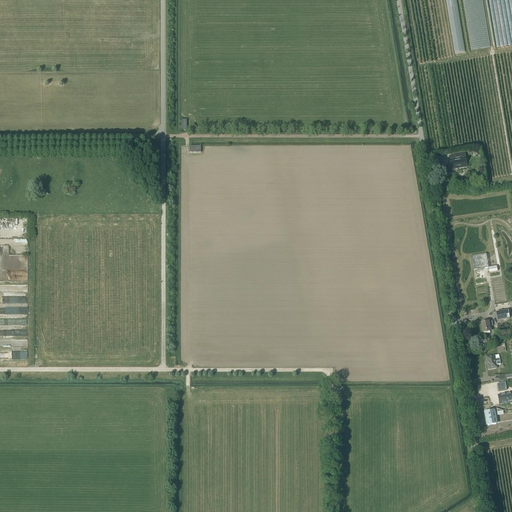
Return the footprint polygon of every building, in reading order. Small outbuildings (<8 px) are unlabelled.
[(465,153),(448,156),(451,170),(457,169),(456,165),(462,164),(462,166),(467,165),(465,153)] [(488,268),(486,254),(471,256),(473,271),(488,268)] [(508,311),(496,313),(497,321),(510,319),(508,311)] [(493,326),(492,322),(489,322),(481,323),(482,333),(490,332),(490,327),(493,326)] [(488,370),(497,369),(496,365),(500,365),(499,355),(495,356),(486,357),(488,370)] [(498,392),(506,391),(505,383),(497,385),(498,392)] [(511,393),(498,396),(499,405),(511,402),(511,393)] [(487,425),(495,424),(493,410),(485,411),(487,425)]
